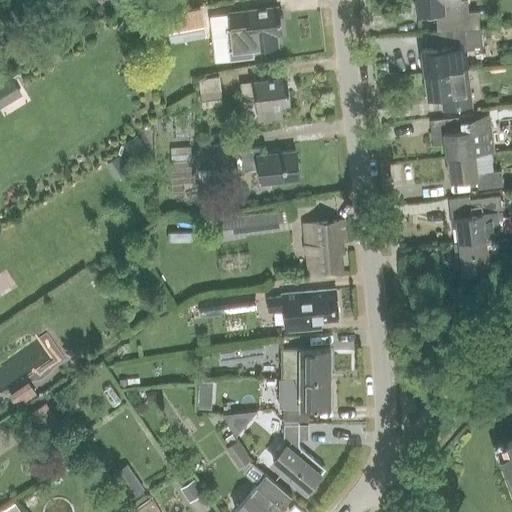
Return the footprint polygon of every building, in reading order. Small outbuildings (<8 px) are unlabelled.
[(415,0),(416,14),(442,13),(443,31),(478,28),(479,28),(478,11),(468,11),(467,0),(415,0)] [(254,58),(253,49),(278,46),(277,34),(282,33),(279,7),(246,11),(246,12),(229,14),(209,17),(213,46),(228,44),(228,46),(230,61),(254,58)] [(130,8),(117,27),(131,37),(144,18),(130,8)] [(165,16),(169,39),(205,33),(201,9),(165,16)] [(432,48),(421,50),(424,74),(451,71),(450,68),(451,68),(463,67),(462,48),(483,47),(482,28),(479,28),(478,28),(443,31),(437,32),(431,32),(432,48)] [(451,71),(424,74),(428,99),(441,97),(443,110),(469,107),(467,93),(465,75),(463,67),(451,68),(450,68),(451,71)] [(222,104),(219,76),(198,78),(202,107),(222,104)] [(254,95),(256,110),(258,121),(282,118),(281,106),(290,105),(286,78),(253,82),(253,83),(240,84),(242,96),(254,95)] [(0,108),(22,95),(12,79),(0,86),(0,108)] [(444,133),(448,158),(474,154),(493,152),(489,114),(459,118),(461,131),(444,133)] [(201,143),(203,166),(227,163),(225,140),(201,143)] [(141,142),(127,150),(137,166),(151,158),(141,142)] [(260,184),(299,179),(295,151),(261,155),(260,148),(241,151),(244,171),(258,169),(260,184)] [(501,171),(477,174),(474,154),(448,158),(451,182),(477,179),(478,189),(503,186),(501,171)] [(128,171),(119,155),(106,163),(115,178),(128,171)] [(471,215),(455,217),(458,242),(484,238),(505,235),(500,196),(469,200),(471,215)] [(283,226),(281,211),(244,216),(243,211),(224,213),(225,218),(207,221),(209,238),(222,236),(222,233),(283,226)] [(345,239),(343,220),(305,224),(310,276),(342,273),(339,239),(345,239)] [(484,238),(458,242),(461,266),(462,274),(489,271),(488,263),(485,245),(498,244),(498,249),(507,248),(505,236),(505,235),(484,238)] [(219,296),(222,313),(256,308),(254,291),(219,296)] [(285,331),(292,331),(314,329),(313,322),(338,320),(336,291),(289,294),(267,296),(268,311),(283,310),(285,331)] [(240,360),(265,357),(263,344),(238,347),(240,360)] [(281,348),(281,378),(300,378),(330,378),(330,348),(300,348),(290,348),(281,348)] [(280,378),(279,406),(283,406),(283,421),(307,421),(307,408),(329,408),(330,378),(300,378),(281,378),(280,378)] [(31,385),(11,398),(16,406),(36,393),(31,385)] [(71,397),(61,405),(69,414),(79,407),(71,397)] [(46,403),(30,413),(43,434),(58,425),(46,403)] [(305,493),(321,474),(325,470),(324,469),(320,473),(306,461),(310,457),(302,449),(300,443),(300,439),(309,439),(308,424),(284,424),(284,439),(283,447),(274,458),(285,468),(282,473),(305,493)] [(241,471),(258,485),(252,493),(251,492),(235,511),(236,511),(278,511),(291,497),(249,461),(232,434),(225,438),(229,445),(225,447),(238,468),(241,465),(244,468),(241,471)] [(54,435),(46,441),(55,454),(63,448),(54,435)] [(511,440),(496,446),(511,490),(511,440)] [(113,473),(130,498),(144,489),(127,463),(113,473)] [(194,480),(181,488),(190,502),(203,493),(194,480)]
